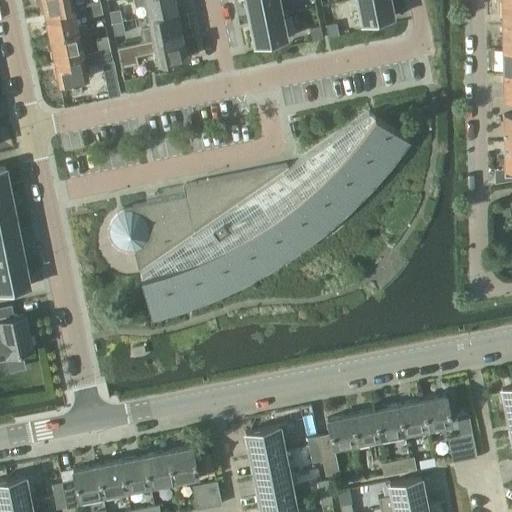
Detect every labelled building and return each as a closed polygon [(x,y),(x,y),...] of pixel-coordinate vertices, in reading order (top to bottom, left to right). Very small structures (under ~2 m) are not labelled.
[(99,0),(35,0),(36,3),(40,6),(42,6),(44,12),(73,6),(89,3),(99,1),(99,0)] [(177,10),(174,0),(134,0),(136,4),(145,3),(148,16),(177,10)] [(279,13),(276,0),(246,0),(251,19),(279,13)] [(391,16),(388,0),(358,0),(363,22),(391,16)] [(511,0),(500,0),(501,24),(511,23),(511,0)] [(102,14),(99,1),(89,3),(92,16),(102,14)] [(332,2),(321,4),(328,37),(365,29),(363,22),(337,27),(332,2)] [(78,30),(73,6),(44,12),(49,36),(78,30)] [(109,11),(112,23),(123,21),(120,9),(109,11)] [(181,34),(177,10),(148,16),(153,40),(181,34)] [(255,43),(284,37),(279,13),(251,19),(255,43)] [(123,21),(112,23),(114,35),(125,33),(123,21)] [(511,23),(501,24),(502,49),(511,48),(511,23)] [(319,26),(309,28),(312,40),(322,38),(319,26)] [(83,53),(78,30),(49,36),(54,59),(83,53)] [(153,40),(117,47),(120,65),(136,62),(134,54),(155,50),(158,63),(186,57),(181,34),(153,40)] [(96,38),(98,50),(110,47),(107,35),(96,38)] [(110,47),(98,50),(83,53),(54,59),(59,83),(88,77),(85,65),(101,62),(112,60),(110,47)] [(511,48),(502,49),(502,73),(511,73),(511,48)] [(101,62),(104,74),(115,72),(112,60),(101,62)] [(511,98),(511,73),(502,73),(503,98),(511,98)] [(106,85),(108,97),(120,94),(117,83),(106,85)] [(111,219),(109,226),(110,234),(113,241),(118,246),(125,248),(133,248),(140,275),(150,316),(189,305),(226,290),(261,271),(295,250),(327,226),(357,199),(384,170),(408,138),(374,114),(373,115),(368,111),(295,161),(287,166),(286,164),(183,185),(185,194),(146,202),(122,207),(123,210),(116,214),(111,219)] [(0,193),(0,217),(13,215),(8,191),(0,193)] [(500,207),(501,215),(510,214),(509,206),(500,207)] [(0,217),(0,241),(17,238),(13,215),(0,217)] [(0,266),(22,262),(17,238),(0,241),(0,266)] [(0,291),(27,286),(22,262),(0,266),(0,291)] [(5,305),(0,306),(0,355),(7,354),(23,351),(32,349),(25,314),(13,316),(11,304),(5,305)] [(511,384),(504,386),(502,387),(507,410),(511,408),(511,384)] [(446,393),(423,398),(428,427),(452,422),(446,393)] [(404,431),(428,427),(423,398),(399,403),(404,431)] [(380,436),(404,431),(399,403),(375,408),(380,436)] [(375,408),(351,413),(357,441),(380,436),(375,408)] [(320,447),(322,459),(325,474),(338,471),(333,446),(357,441),(351,413),(325,418),(328,433),(317,435),(320,447)] [(246,430),(251,455),(282,449),(279,436),(286,434),(284,423),(246,430)] [(471,432),(459,435),(464,458),(476,455),(471,432)] [(307,437),(309,449),(320,447),(317,435),(307,437)] [(452,460),(464,458),(459,435),(447,437),(452,460)] [(191,446),(167,451),(173,480),(197,475),(191,446)] [(309,449),(312,461),(322,459),(320,447),(309,449)] [(282,449),(251,455),(256,480),(287,473),(282,449)] [(149,485),(173,480),(167,451),(143,455),(149,485)] [(214,472),(210,454),(197,456),(201,475),(214,472)] [(125,490),(149,485),(143,455),(120,460),(125,490)] [(413,456),(402,459),(404,470),(415,468),(413,456)] [(404,470),(402,459),(391,461),(393,472),(404,470)] [(120,460),(96,465),(102,494),(125,490),(120,460)] [(383,474),(393,472),(391,461),(381,463),(383,474)] [(64,494),(67,506),(67,507),(80,504),(79,499),(102,494),(96,465),(72,469),(74,479),(62,481),(64,494)] [(256,480),(261,504),(292,498),(287,473),(256,480)] [(0,480),(0,505),(28,500),(23,476),(0,480)] [(379,497),(381,509),(423,501),(418,477),(390,482),(392,494),(379,497)] [(316,481),(319,492),(329,490),(327,479),(316,481)] [(64,494),(62,481),(51,484),(54,496),(64,494)] [(216,481),(204,483),(209,507),(221,504),(216,481)] [(196,509),(209,507),(204,483),(192,486),(196,509)] [(332,503),(329,490),(319,492),(321,505),(332,503)] [(67,506),(64,494),(54,496),(56,508),(67,506)] [(294,511),(292,498),(261,504),(262,511),(294,511)] [(29,511),(28,500),(0,505),(0,511),(29,511)] [(381,511),(425,511),(423,501),(381,509),(381,511)] [(340,505),(340,511),(351,511),(350,503),(340,505)]
